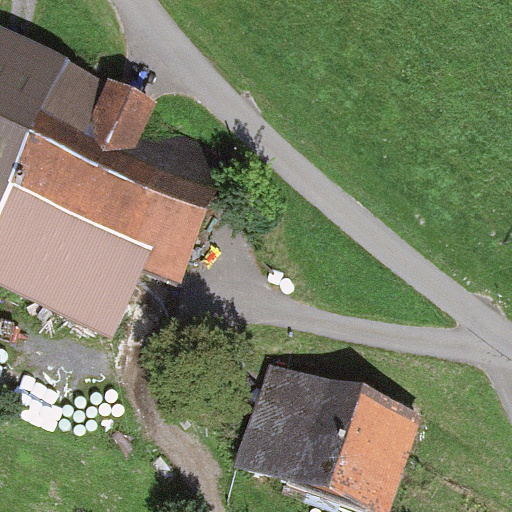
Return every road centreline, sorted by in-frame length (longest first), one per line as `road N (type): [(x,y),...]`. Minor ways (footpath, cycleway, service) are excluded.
road 1 (track): [(511,378),(501,339),(410,333),(244,304),(199,304),(166,315),(146,341),(140,386),(150,416),(222,511)]
road 2 (residential): [(511,345),(289,164),(130,0)]
